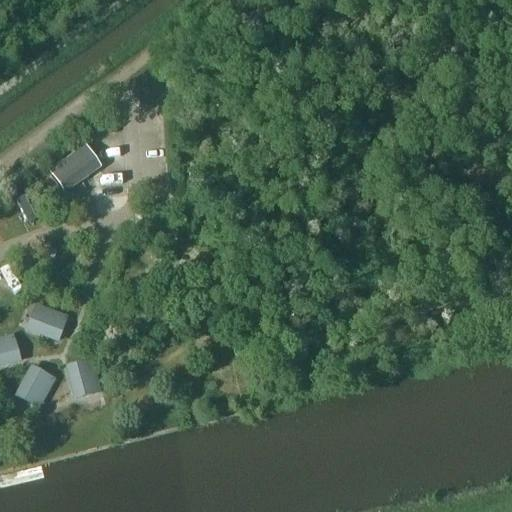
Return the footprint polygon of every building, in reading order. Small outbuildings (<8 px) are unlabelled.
[(133,97),(152,84),(156,81),(149,71),(140,77),(126,87),(133,97)] [(101,169),(85,147),(48,173),(64,195),(101,169)] [(43,311),(35,333),(57,342),(65,320),(43,311)] [(12,339),(0,342),(0,366),(18,361),(12,339)] [(73,392),(93,387),(88,364),(67,369),(73,392)] [(41,402),(52,381),(32,370),(20,391),(41,402)]
